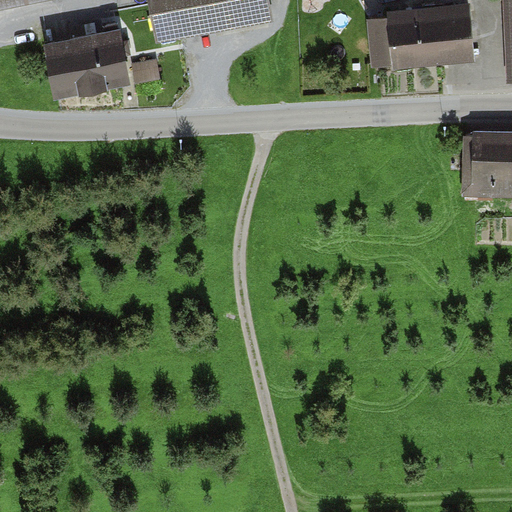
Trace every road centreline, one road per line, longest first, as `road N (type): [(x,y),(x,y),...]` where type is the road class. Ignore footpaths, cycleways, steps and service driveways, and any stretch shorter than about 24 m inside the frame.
road 1 (residential): [(0,125),(103,129),(511,109)]
road 2 (track): [(291,511),(242,308),(249,202),(274,121)]
